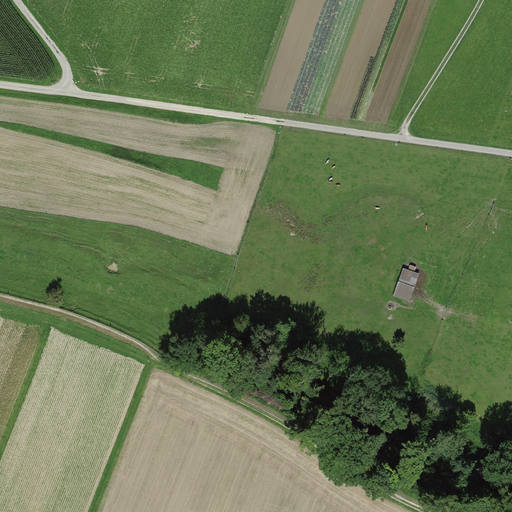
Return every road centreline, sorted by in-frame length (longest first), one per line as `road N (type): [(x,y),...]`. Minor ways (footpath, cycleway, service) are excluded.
road 1 (track): [(511,154),(67,91)]
road 2 (track): [(132,341),(442,511)]
road 3 (track): [(480,0),(396,137)]
